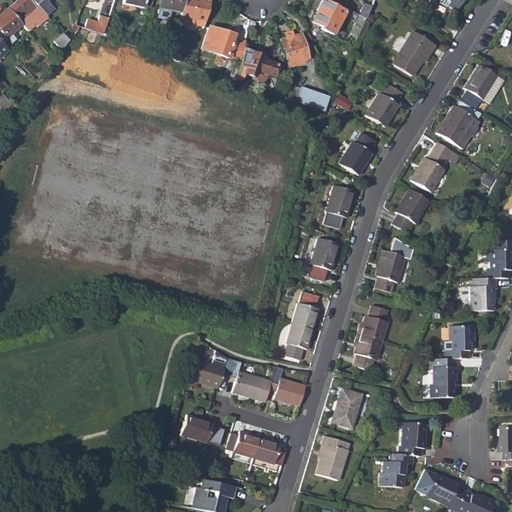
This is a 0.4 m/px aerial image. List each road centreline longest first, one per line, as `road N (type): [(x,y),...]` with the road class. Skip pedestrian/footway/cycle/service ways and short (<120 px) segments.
road 1 (residential): [(303,435),(374,196),(489,0)]
road 2 (residential): [(470,458),(469,421),(511,328)]
